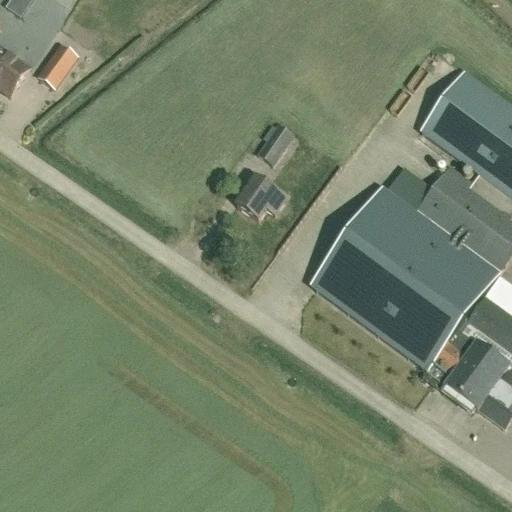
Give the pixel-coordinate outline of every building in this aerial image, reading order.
[(0,7),(7,10),(11,0),(0,0),(0,1),(0,7)] [(18,0),(5,22),(42,45),(69,0),(18,0)] [(0,31),(0,95),(11,103),(30,76),(0,54),(0,32),(0,31)] [(55,95),(78,63),(62,52),(40,84),(55,95)] [(431,74),(444,61),(438,54),(424,66),(431,74)] [(388,197),(387,196),(384,193),(312,291),(315,294),(426,375),(422,381),(423,382),(431,370),(436,373),(461,338),(471,326),(467,323),(500,279),(511,262),(511,111),(467,78),(423,137),(482,180),(475,189),(451,171),(435,194),(406,173),(388,197)] [(273,171),(286,151),(294,139),(280,129),(258,160),(273,171)] [(274,222),(286,204),(256,183),(236,211),(258,226),(265,216),(274,222)] [(461,338),(511,375),(511,321),(487,303),(471,326),(461,338)] [(511,375),(461,338),(436,373),(451,385),(445,393),(478,417),(479,415),(505,435),(511,424),(511,375)]
